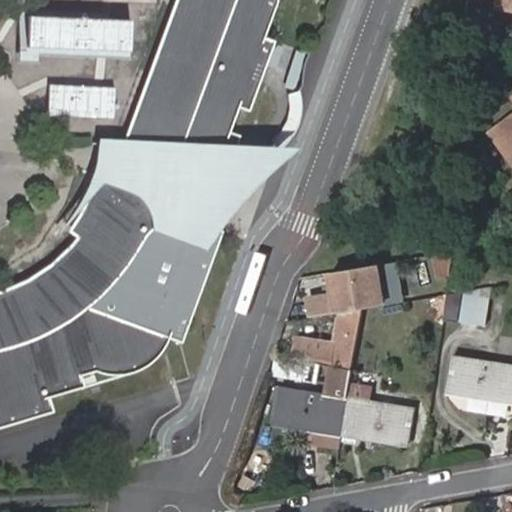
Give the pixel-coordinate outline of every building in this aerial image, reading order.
[(0,419),(23,417),(53,408),(50,393),(84,382),(81,370),(91,367),(98,369),(105,371),(112,372),(119,371),(126,371),(133,369),(140,366),(152,358),(157,353),(166,341),(169,335),(181,339),(221,228),(217,226),(180,213),(191,181),(223,181),(236,142),(239,134),(230,131),(239,107),(249,109),(273,37),(266,35),(272,15),(276,5),(276,0),(177,0),(128,142),(115,179),(103,174),(73,225),(82,230),(70,245),(57,259),(42,271),(26,281),(9,289),(0,292),(0,300),(5,316),(0,318),(0,419)] [(511,0),(500,0),(500,8),(511,9),(511,0)] [(297,134),(299,129),(301,124),(303,118),(304,107),(304,101),(301,90),(290,95),(291,99),(291,109),(287,122),(280,134),(273,140),(280,150),(289,143),(297,134)] [(511,120),(495,133),(511,156),(511,120)] [(95,171),(103,174),(115,179),(128,142),(106,142),(95,171)] [(274,157),(236,142),(223,181),(191,181),(180,213),(217,226),(274,157)] [(66,221),(73,225),(103,174),(95,171),(81,197),(66,221)] [(379,265),(332,273),(336,295),(311,300),(314,318),(341,313),(362,309),(386,305),(379,265)] [(491,289),(464,287),(460,321),(487,323),(491,289)] [(447,294),(444,320),(456,323),(461,292),(447,294)] [(429,322),(443,325),(444,320),(447,294),(432,297),(429,322)] [(362,309),(341,313),(336,344),(298,338),(295,357),(353,366),(362,309)] [(449,391),(511,401),(511,364),(455,355),(449,391)] [(305,363),(283,359),(281,375),(303,379),(305,363)] [(318,365),(305,363),(303,379),(315,381),(318,365)] [(316,442),(340,446),(342,434),(347,399),(352,370),(332,367),(327,396),(280,388),(274,423),(307,428),(319,430),(316,442)] [(347,399),(342,434),(410,444),(416,409),(347,399)] [(319,430),(307,428),(305,441),(316,442),(319,430)]
